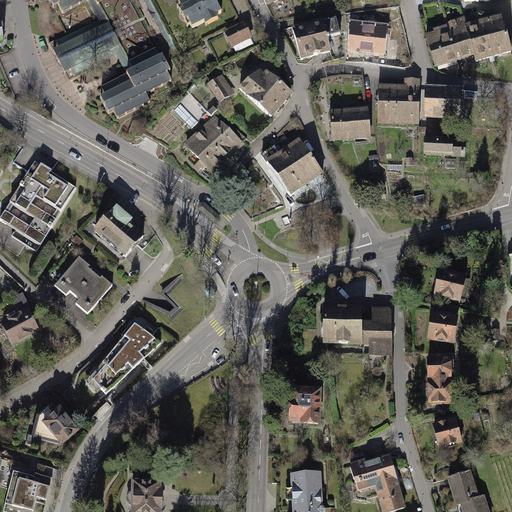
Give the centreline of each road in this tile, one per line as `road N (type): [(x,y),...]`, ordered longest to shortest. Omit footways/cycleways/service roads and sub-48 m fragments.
road 1 (residential): [(16,0),(38,80),(70,119),(215,201)]
road 2 (secondary): [(0,104),(179,215),(241,274)]
road 3 (residential): [(244,305),(102,435),(67,511)]
road 4 (residential): [(378,250),(397,304),(404,423),(427,511)]
road 5 (residential): [(0,409),(82,358),(166,258)]
road 6 (secondary): [(259,511),(258,310)]
road 7 (residential): [(302,96),(310,129),(378,250)]
road 8 (secondary): [(511,214),(378,250)]
road 9 (residential): [(302,96),(215,201)]
road 10 (residential): [(424,79),(348,70),(297,75)]
